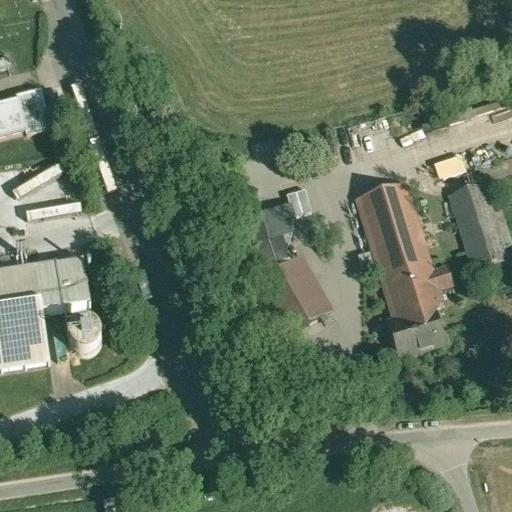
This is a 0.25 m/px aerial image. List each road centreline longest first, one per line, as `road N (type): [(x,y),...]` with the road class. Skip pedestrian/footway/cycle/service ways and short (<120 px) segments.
road 1 (unclassified): [(211,463),(60,0)]
road 2 (unclassified): [(211,463),(446,445)]
road 3 (unclassified): [(0,493),(211,463)]
